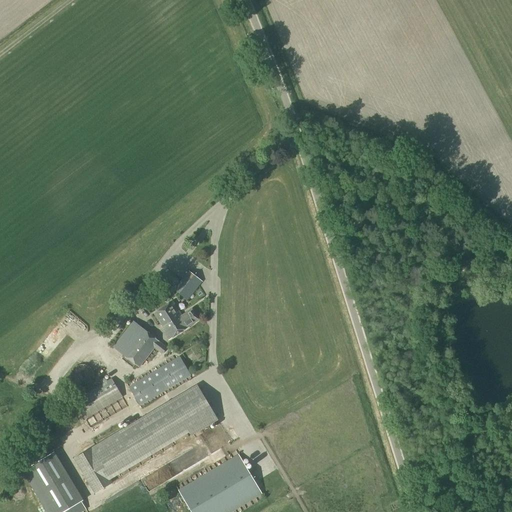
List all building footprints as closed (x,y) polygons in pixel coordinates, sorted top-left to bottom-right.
[(187,301),(202,282),(189,272),(175,291),(187,301)] [(172,302),(154,314),(163,328),(161,329),(169,341),(189,328),(189,327),(199,320),(192,309),(182,316),(172,302)] [(162,354),(167,348),(134,322),(114,348),(139,368),(154,348),(162,354)] [(139,406),(190,375),(180,358),(129,388),(139,406)] [(23,385),(28,379),(22,375),(18,380),(23,385)] [(107,381),(105,378),(99,381),(101,385),(74,401),(85,420),(123,398),(111,379),(107,381)] [(192,436),(217,420),(197,386),(74,459),(95,494),(112,483),(110,480),(189,432),(192,436)] [(53,425),(60,417),(51,408),(44,417),(53,425)] [(33,454),(44,435),(36,429),(24,448),(33,454)] [(87,511),(81,502),(83,501),(54,452),(22,472),(45,511),(87,511)] [(239,456),(180,491),(192,511),(231,511),(262,494),(239,456)] [(166,482),(179,471),(171,463),(159,475),(166,482)]
